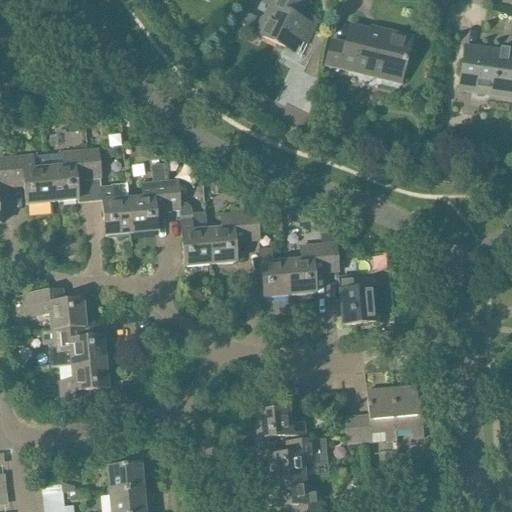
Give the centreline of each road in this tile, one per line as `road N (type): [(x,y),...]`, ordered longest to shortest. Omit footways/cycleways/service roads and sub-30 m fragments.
road 1 (residential): [(447,267),(418,237),(387,221),(191,144),(66,0)]
road 2 (residential): [(477,511),(459,301),(447,267)]
road 3 (residential): [(225,350),(193,334),(152,290),(16,279)]
road 4 (residential): [(15,444),(174,412)]
road 5 (residential): [(366,357),(271,360),(225,350)]
